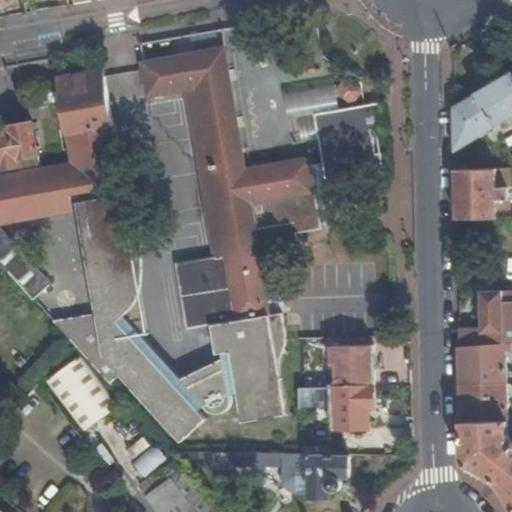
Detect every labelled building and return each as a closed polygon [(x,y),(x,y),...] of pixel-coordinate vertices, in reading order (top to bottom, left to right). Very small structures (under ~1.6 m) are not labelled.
[(219,341),(277,339),(265,269),(308,262),(304,242),(325,238),(323,228),(316,193),(378,184),(374,164),(374,163),(385,161),(385,160),(379,120),(369,121),(307,131),(310,159),(247,170),(226,49),(145,63),(146,70),(151,97),(188,91),(217,257),(177,264),(189,329),(216,324),(219,341)] [(53,318),(77,345),(144,343),(132,331),(135,330),(136,328),(139,326),(140,324),(142,322),(144,320),(147,317),(149,313),(150,311),(151,308),(152,304),(153,301),(153,297),(152,293),(153,289),(152,286),(137,194),(127,195),(107,77),(106,70),(60,78),(75,165),(52,169),(0,177),(0,224),(73,211),(70,194),(79,192),(100,312),(53,318)] [(511,73),(457,106),(458,150),(511,116),(511,73)] [(34,123),(11,127),(12,132),(0,134),(0,162),(6,161),(7,169),(21,166),(20,159),(40,155),(34,123)] [(458,169),(459,219),(500,218),(500,210),(511,210),(511,175),(499,175),(499,168),(458,169)] [(500,210),(500,218),(503,217),(511,217),(511,210),(500,210)] [(511,342),(511,290),(484,291),(485,330),(462,330),(462,347),(511,342)] [(240,390),(285,388),(277,339),(219,341),(222,355),(234,353),(240,390)] [(511,351),(511,342),(462,347),(463,386),(510,384),(509,352),(511,351)] [(144,343),(77,345),(117,388),(127,380),(138,392),(187,391),(144,343)] [(339,387),(377,386),(376,344),(333,345),(334,363),(338,363),(339,379),(334,379),(335,387),(339,387)] [(57,366),(42,381),(56,401),(74,388),(57,366)] [(511,420),(510,384),(463,386),(463,422),(511,421),(511,420)] [(378,406),(377,386),(339,387),(341,428),(372,427),(371,406),(378,406)] [(290,417),(285,388),(240,390),(246,424),(290,417)] [(216,423),(187,391),(138,392),(189,448),(216,423)] [(229,398),(214,405),(219,411),(220,412),(221,413),(223,413),(225,414),(227,412),(229,411),(230,410),(231,407),(229,398)] [(511,421),(463,422),(464,466),(474,469),(483,474),(491,480),(498,486),(504,493),(510,501),(511,505),(511,438),(511,421)] [(143,437),(129,450),(139,462),(154,448),(143,437)] [(161,447),(137,463),(146,476),(169,459),(161,447)] [(174,452),(179,458),(183,464),(284,465),(284,464),(314,464),(314,480),(313,486),(313,497),(332,498),(332,488),(331,486),(330,484),(330,480),(331,477),(334,475),(337,474),(341,475),(343,476),(344,478),(352,477),(352,454),(300,453),(174,452)] [(220,511),(183,464),(179,458),(163,470),(140,488),(147,496),(159,511),(220,511)] [(345,479),(344,478),(343,476),(341,475),(337,474),(334,475),(331,477),(330,480),(330,484),(331,486),(332,488),(334,490),(337,490),(341,490),(344,487),(346,483),(345,479)]
